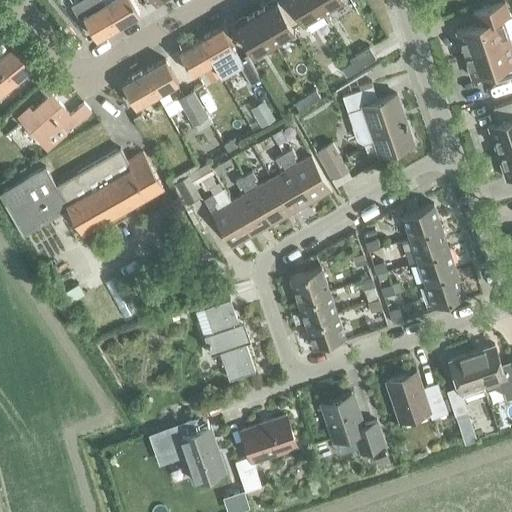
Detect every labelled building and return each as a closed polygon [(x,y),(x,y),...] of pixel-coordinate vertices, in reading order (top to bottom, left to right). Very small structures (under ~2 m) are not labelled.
[(104,3),(117,25),(138,13),(130,0),(103,0),(104,2),(104,3)] [(293,29),(290,25),(276,1),(275,0),(270,0),(255,9),(273,41),(293,29)] [(301,19),(304,23),(323,12),(316,0),(277,0),(276,1),(290,25),(301,19)] [(316,0),(323,12),(342,0),(316,0)] [(463,53),(509,38),(501,16),(508,14),(504,1),(472,12),(476,23),(455,30),(463,53)] [(96,38),(117,25),(104,3),(82,15),(96,38)] [(235,20),(254,52),(273,41),(255,9),(235,20)] [(200,38),(220,73),(231,67),(224,54),(234,48),(221,25),(200,38)] [(210,79),(220,73),(200,38),(178,50),(192,73),(202,67),(210,79)] [(511,48),(509,38),(463,53),(471,76),(491,69),(495,81),(511,75),(511,48)] [(369,45),(349,57),(351,61),(355,68),(375,56),(369,45)] [(0,94),(30,70),(12,48),(0,56),(0,94)] [(249,72),(255,68),(245,51),(238,55),(249,72)] [(143,71),(156,94),(157,93),(164,104),(173,99),(167,88),(178,81),(164,58),(143,71)] [(355,68),(351,61),(340,67),(345,74),(355,68)] [(135,106),(156,94),(143,71),(121,83),(135,106)] [(192,89),(206,115),(207,114),(205,110),(215,104),(203,83),(192,89)] [(396,94),(377,101),(372,85),(342,96),(347,112),(348,112),(358,140),(363,142),(373,139),(379,155),(413,144),(396,94)] [(315,88),(304,95),(309,101),(319,95),(315,88)] [(192,123),(206,115),(192,89),(177,98),(192,123)] [(79,103),(66,115),(48,95),(19,120),(37,141),(61,120),(67,128),(86,112),(79,103)] [(294,101),(298,108),(309,101),(304,95),(294,101)] [(496,152),(511,146),(511,99),(492,106),(497,122),(487,125),(496,152)] [(274,117),(267,104),(252,112),(260,126),(274,117)] [(141,112),(132,117),(139,127),(147,123),(141,112)] [(317,148),(333,177),(348,169),(333,140),(317,148)] [(511,146),(496,152),(505,178),(511,175),(511,146)] [(142,151),(126,160),(120,148),(56,186),(45,167),(0,193),(0,195),(23,235),(68,208),(82,233),(162,186),(142,151)] [(283,154),(311,202),(331,190),(311,156),(297,164),(294,159),(297,158),(292,149),(283,154)] [(291,213),(311,202),(283,154),(275,159),(280,167),(282,166),(285,170),(271,179),(291,213)] [(291,213),(271,179),(257,187),(254,182),(257,180),(252,172),(244,177),(271,225),(291,213)] [(251,236),(271,225),(244,177),(235,181),(240,190),(243,189),(246,193),(232,201),(251,236)] [(251,236),(232,201),(218,210),(215,205),(218,203),(213,195),(203,200),(231,248),(251,236)] [(409,236),(441,226),(433,202),(401,213),(409,236)] [(417,259),(448,248),(441,226),(409,236),(417,259)] [(365,241),(368,250),(378,247),(375,238),(365,241)] [(424,281),(456,271),(448,248),(417,259),(424,281)] [(352,256),(355,265),(365,261),(362,252),(352,256)] [(373,264),(376,273),(386,269),(383,260),(373,264)] [(297,300),(329,289),(321,266),(289,277),(297,300)] [(456,271),(424,281),(432,305),(464,294),(456,271)] [(360,279),(363,288),(373,284),(370,275),(360,279)] [(380,287),(383,296),(394,292),(390,283),(380,287)] [(305,322),(336,312),(329,289),(297,300),(305,322)] [(368,302),(371,311),(381,307),(378,298),(368,302)] [(229,380),(255,372),(230,300),(204,309),(213,333),(204,337),(211,356),(220,353),(229,380)] [(388,310),(391,319),(401,315),(398,306),(388,310)] [(336,312),(305,322),(313,346),(344,335),(336,312)] [(375,318),(378,328),(387,325),(383,315),(375,318)] [(511,366),(503,370),(494,343),(471,351),(484,389),(505,381),(510,395),(511,394),(511,366)] [(462,396),(484,389),(471,351),(448,358),(457,385),(446,389),(454,414),(467,410),(462,396)] [(437,381),(421,386),(416,370),(385,380),(399,420),(428,410),(431,417),(447,412),(437,381)] [(376,419),(362,424),(351,391),(328,399),(326,404),(322,405),(333,440),(349,434),(355,437),(359,451),(384,443),(376,419)] [(234,460),(244,490),(260,484),(252,460),(296,445),(285,414),(241,429),(249,454),(234,460)] [(209,425),(189,432),(185,421),(162,429),(166,441),(178,437),(193,481),(224,470),(209,425)]
